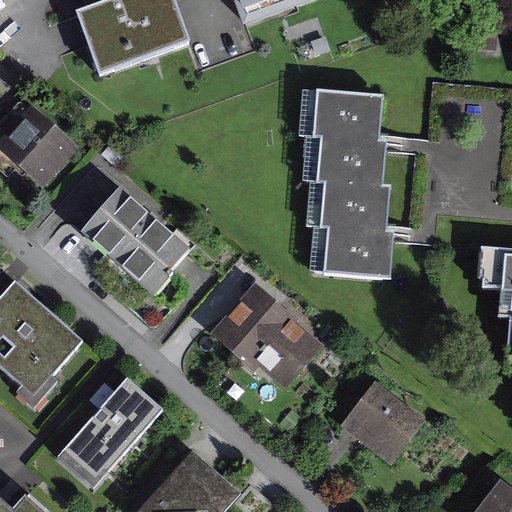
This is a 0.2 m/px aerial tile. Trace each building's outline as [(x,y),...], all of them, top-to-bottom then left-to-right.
[(175,0),(111,0),(81,11),(102,70),(189,38),(175,0)] [(243,0),(251,22),(312,0),(243,0)] [(327,229),(323,272),(391,278),(395,229),(388,229),(392,185),(383,184),(387,140),(379,139),(383,95),(317,89),(312,137),(320,138),(316,183),(324,184),(320,228),(327,229)] [(0,135),(0,137),(51,178),(82,139),(30,98),(0,135)] [(121,185),(84,228),(157,291),(195,248),(121,185)] [(511,367),(511,251),(485,250),(483,288),(500,289),(498,317),(509,318),(505,367),(511,367)] [(19,278),(0,299),(0,359),(35,391),(84,337),(19,278)] [(265,278),(220,326),(261,364),(268,357),(291,378),(323,344),(300,322),(306,316),(265,278)] [(134,376),(70,443),(104,474),(167,407),(134,376)] [(426,420),(375,381),(340,426),(391,465),(426,420)] [(189,464),(144,511),(219,511),(229,502),(189,464)] [(511,511),(511,488),(500,479),(474,511),(511,511)] [(0,488),(0,511),(61,511),(38,492),(23,509),(0,488)]
